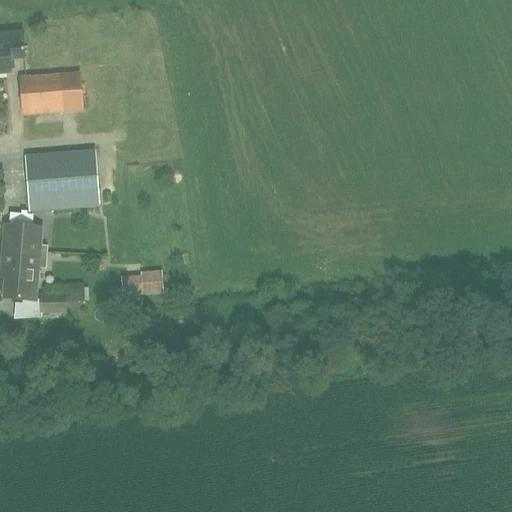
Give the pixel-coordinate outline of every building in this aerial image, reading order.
[(0,74),(11,73),(10,60),(25,59),(22,32),(0,34),(0,74)] [(22,116),(83,111),(80,74),(19,78),(22,116)] [(30,212),(99,206),(95,153),(25,158),(30,212)] [(9,226),(5,226),(2,269),(7,269),(5,298),(35,301),(37,266),(45,266),(46,247),(39,246),(40,228),(31,228),(32,216),(10,214),(9,226)] [(164,296),(162,272),(152,273),(152,285),(142,285),(142,277),(132,278),(133,298),(164,296)] [(66,304),(82,303),(82,287),(65,286),(66,292),(38,293),(40,315),(66,314),(66,304)]
